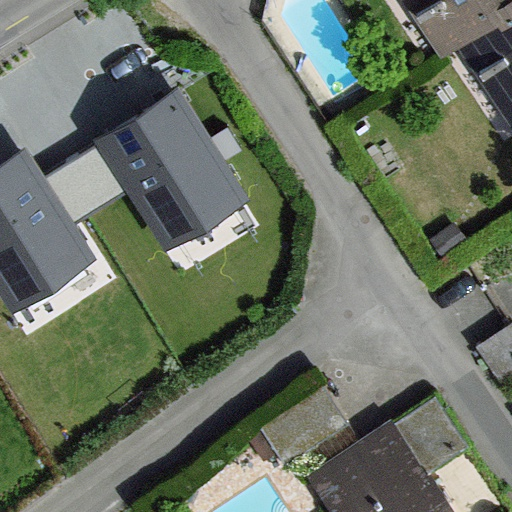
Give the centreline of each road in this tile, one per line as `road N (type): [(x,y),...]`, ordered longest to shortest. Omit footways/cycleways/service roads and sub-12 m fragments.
road 1 (residential): [(63,511),(393,268)]
road 2 (residential): [(393,268),(227,0)]
road 3 (residential): [(511,447),(393,268)]
